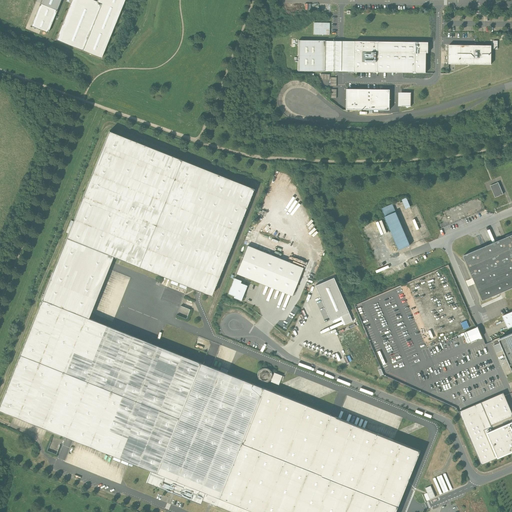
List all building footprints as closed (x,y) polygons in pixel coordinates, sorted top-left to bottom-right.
[(61,0),(41,0),(31,26),(48,33),(61,0)] [(71,0),(56,40),(102,58),(124,0),(97,0),(97,2),(93,0),(71,0)] [(330,23),(314,23),(314,35),(329,35),(330,23)] [(325,41),(298,41),(298,71),(325,72),(325,41)] [(426,42),(355,41),(354,72),(426,73),(426,53),(426,50),(427,50),(427,45),(426,45),(426,42)] [(491,46),(449,45),(448,64),(491,65),(491,46)] [(390,90),(346,89),(346,110),(390,110),(390,90)] [(411,93),(401,93),(402,93),(401,106),(406,106),(407,108),(411,106),(411,104),(410,104),(411,93)] [(396,511),(421,451),(88,318),(113,257),(211,296),(254,189),(109,131),(0,404),(0,410),(151,471),(253,511),(396,511)] [(503,194),(498,183),(490,186),(495,198),(503,194)] [(410,245),(392,204),(381,209),(399,250),(410,245)] [(511,234),(463,256),(482,301),(511,287),(511,234)] [(303,268),(247,246),(236,274),(292,296),(303,268)] [(241,281),(234,278),(228,294),(234,297),(234,298),(241,301),(247,286),(240,283),(241,281)] [(333,278),(315,286),(330,321),(341,316),(345,325),(352,322),(333,278)] [(511,333),(499,339),(500,343),(493,346),(496,353),(504,350),(511,369),(511,311),(502,316),(508,328),(511,326),(511,333)] [(478,327),(463,333),(468,343),(482,337),(478,327)] [(271,379),(272,375),(271,372),(268,369),(264,368),(261,369),(258,372),(257,375),(258,379),(261,382),(265,383),(268,382),(271,379)] [(282,376),(274,373),(270,382),(278,385),(282,376)] [(511,412),(503,393),(459,412),(481,465),(511,451),(511,412)] [(253,511),(151,471),(146,483),(200,504),(202,500),(231,511),(253,511)] [(431,486),(425,488),(430,499),(435,497),(431,486)]
